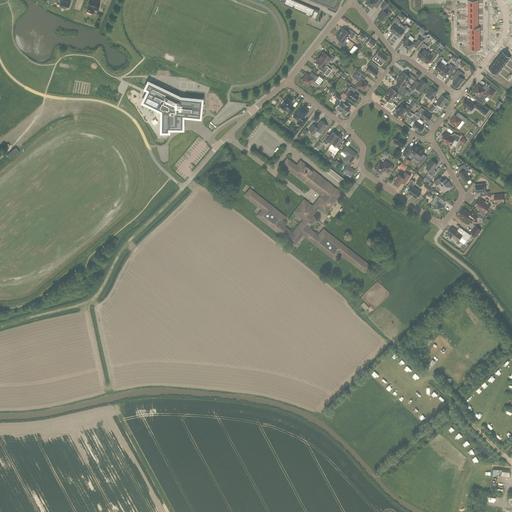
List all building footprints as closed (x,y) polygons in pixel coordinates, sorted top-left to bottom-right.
[(60,0),(60,4),(61,4),(60,7),(65,9),(66,6),(69,7),(71,2),(70,2),(70,0),(60,0)] [(89,0),(87,7),(88,7),(87,11),(94,13),(95,9),(98,10),(100,3),(98,2),(99,0),(92,0),(92,1),(90,0),(89,0)] [(305,14),(310,17),(311,17),(311,16),(316,18),(319,11),(294,0),(275,0),(283,3),(282,4),(305,14)] [(377,8),(382,1),(380,0),(377,0),(377,1),(375,0),(367,0),(365,3),(372,8),(374,6),(377,8)] [(381,6),(385,9),(389,3),(385,0),(381,6)] [(386,11),(383,9),(378,17),(383,21),(388,15),(389,16),(391,13),(387,10),(386,11)] [(394,34),(400,26),(397,24),(400,20),(396,18),(391,24),(393,26),(390,30),(394,34)] [(402,24),(400,26),(394,34),(399,37),(404,31),(406,32),(410,28),(406,25),(405,26),(402,24)] [(343,28),(339,33),(347,38),(349,36),(352,38),(355,34),(349,29),(348,31),(347,31),(343,28)] [(367,37),(361,32),(358,36),(364,41),(367,37)] [(344,47),(346,44),(348,42),(345,40),(347,38),(339,33),(336,37),(340,40),(338,42),(344,47)] [(372,47),(376,43),(370,38),(366,43),(372,47)] [(403,45),(410,50),(413,46),(416,48),(422,41),(418,39),(415,42),(413,40),(412,41),(408,38),(403,45)] [(422,60),(428,52),(426,50),(428,47),(423,43),(418,50),(420,52),(417,56),(422,60)] [(372,59),(381,65),(387,56),(379,50),(372,59)] [(323,51),(319,56),(327,62),(330,60),(332,61),(335,57),(329,52),(327,55),(323,51)] [(437,55),(435,53),(433,52),(431,54),(428,52),(422,60),(427,63),(430,59),(432,61),(437,55)] [(502,52),(498,56),(506,62),(510,58),(502,52)] [(327,62),(319,56),(316,61),(320,64),(317,68),(324,73),(327,76),(332,70),(326,65),(327,62)] [(439,73),(445,65),(441,61),(443,58),(441,56),(436,63),(438,65),(435,69),(439,73)] [(498,56),(495,61),(503,67),(506,62),(498,56)] [(378,66),(372,61),(371,61),(367,66),(369,67),(366,71),(374,76),(378,71),(375,69),(378,66)] [(495,61),(491,65),(499,71),(503,67),(495,61)] [(448,67),(445,65),(439,73),(444,76),(448,71),(451,73),(455,67),(450,63),(448,67)] [(491,65),(488,70),(496,76),(499,71),(491,65)] [(458,69),(453,75),(456,77),(455,79),(452,83),(458,87),(464,79),(462,77),(464,74),(458,69)] [(363,91),(368,84),(363,80),(366,77),(357,71),(353,77),(359,82),(356,86),(363,91)] [(319,75),(318,77),(311,72),(309,75),(307,73),(301,80),(308,85),(312,80),(319,85),(322,85),(323,84),(321,82),(324,79),(319,75)] [(403,72),(400,76),(407,82),(411,78),(415,81),(417,78),(411,74),(409,76),(403,72)] [(409,83),(407,82),(400,76),(397,81),(403,85),(400,89),(406,93),(408,91),(405,88),(409,83)] [(427,84),(422,79),(418,85),(415,83),(411,88),(413,91),(416,87),(421,92),(427,84)] [(178,129),(181,129),(181,120),(178,118),(180,115),(198,117),(199,107),(201,107),(201,100),(174,97),(149,84),(146,91),(148,92),(144,100),(161,108),(164,108),(164,111),(161,110),(161,132),(168,132),(168,128),(174,128),(174,129),(175,129),(178,129)] [(489,88),(487,91),(478,84),(475,89),(474,88),(472,92),(475,95),(474,97),(483,104),(485,102),(484,96),(485,94),(491,98),(495,92),(489,88)] [(433,96),(437,91),(430,85),(430,86),(432,87),(426,95),(429,98),(428,100),(432,103),(436,98),(433,96)] [(355,90),(350,86),(345,93),(344,94),(347,96),(355,102),(359,96),(353,92),(355,90)] [(406,93),(400,89),(397,92),(391,88),(388,92),(395,98),(399,94),(403,97),(406,93)] [(395,98),(388,92),(385,97),(389,100),(385,106),(392,111),(397,105),(395,104),(397,100),(395,99),(395,98)] [(448,99),(442,95),(436,103),(442,107),(448,99)] [(292,101),(287,97),(284,100),(283,100),(281,103),(282,103),(280,106),(290,114),(294,108),(289,105),(292,101)] [(474,104),(467,99),(463,104),(471,111),(474,106),(480,110),(483,106),(477,101),(474,104)] [(336,107),(345,114),(350,108),(340,100),(336,107)] [(412,108),(406,104),(405,107),(401,104),(396,111),(401,115),(405,110),(408,113),(412,108)] [(309,111),(301,105),(293,116),(300,122),(298,124),(301,127),(307,119),(304,117),(309,111)] [(483,106),(480,110),(485,114),(489,110),(483,106)] [(416,112),(414,114),(419,118),(421,115),(428,121),(432,115),(425,110),(421,108),(417,113),(416,112)] [(419,118),(414,114),(410,119),(415,123),(412,126),(413,126),(416,128),(420,131),(424,126),(417,121),(419,118)] [(466,118),(460,114),(458,117),(455,115),(450,122),(457,127),(462,120),(464,121),(466,118)] [(327,125),(321,120),(316,127),(313,124),(309,130),(314,134),(317,130),(320,133),(327,125)] [(329,141),(331,143),(337,135),(332,131),(330,135),(327,133),(321,141),(326,144),(329,141)] [(461,136),(454,133),(453,136),(449,134),(449,135),(445,133),(444,135),(443,135),(442,135),(441,137),(442,138),(442,140),(446,142),(451,145),(454,140),(458,142),(461,136)] [(337,135),(331,143),(334,145),(332,149),(336,152),(342,145),(339,143),(342,139),(337,135)] [(404,138),(404,139),(398,135),(395,139),(394,139),(392,141),(392,142),(395,144),(396,144),(397,143),(402,147),(407,140),(404,138)] [(409,154),(412,157),(420,147),(415,144),(411,149),(408,146),(403,153),(407,157),(409,154)] [(357,154),(346,146),(342,151),(347,155),(343,160),(348,164),(357,154)] [(10,159),(19,152),(16,147),(12,150),(6,155),(10,159)] [(412,157),(422,164),(427,157),(423,153),(425,151),(420,147),(412,157)] [(392,154),(397,158),(401,152),(396,148),(392,154)] [(289,156),(279,168),(300,185),(305,189),(304,190),(315,199),(318,196),(334,208),(343,196),(333,187),(317,175),(318,174),(312,170),(310,172),(294,159),(294,160),(289,156)] [(392,165),(385,160),(383,164),(379,161),(374,168),(382,173),(384,170),(387,172),(392,165)] [(428,172),(433,176),(437,172),(433,169),(437,164),(432,160),(426,167),(430,170),(428,172)] [(492,162),(489,166),(497,173),(500,169),(492,162)] [(467,169),(464,164),(458,167),(461,172),(459,173),(464,182),(467,180),(468,183),(470,183),(471,182),(472,181),(466,170),(467,169)] [(344,169),(350,175),(354,170),(347,165),(344,169)] [(411,175),(406,172),(402,176),(399,174),(394,182),(399,186),(402,182),(405,184),(411,175)] [(432,178),(427,174),(423,179),(428,183),(432,178)] [(443,180),(441,177),(434,181),(436,185),(440,183),(443,188),(442,188),(444,191),(452,187),(450,183),(449,184),(446,179),(443,180)] [(415,182),(412,179),(407,186),(410,188),(408,192),(417,198),(421,192),(412,186),(415,182)] [(249,183),(233,203),(249,216),(264,195),(249,183)] [(430,191),(432,188),(426,183),(424,185),(430,191)] [(485,191),(484,183),(475,184),(476,192),(482,192),(483,196),(490,195),(489,191),(485,191)] [(494,194),(494,202),(504,201),(503,193),(497,194),(494,194)] [(443,200),(436,195),(434,199),(437,201),(432,208),(440,213),(444,206),(441,203),(443,200)] [(489,205),(487,204),(479,199),(475,205),(481,209),(479,212),(483,215),(486,212),(485,211),(489,205)] [(348,210),(346,212),(354,218),(359,212),(350,205),(347,209),(348,210)] [(274,208),(263,222),(279,234),(278,235),(300,251),(301,251),(306,254),(317,240),(312,236),(311,237),(306,233),(285,216),(284,216),(274,208)] [(464,209),(459,215),(463,218),(463,219),(469,223),(472,219),(474,221),(479,215),(472,210),(470,213),(464,209)] [(344,213),(341,217),(350,224),(354,218),(346,212),(345,214),(344,213)] [(359,212),(354,218),(362,224),(364,221),(365,222),(368,219),(359,212)] [(354,218),(350,224),(358,231),(361,227),(360,226),(362,224),(354,218)] [(385,230),(383,232),(391,238),(395,232),(386,225),(383,229),(385,230)] [(471,232),(477,236),(481,229),(476,226),(471,232)] [(461,233),(452,227),(448,234),(458,241),(461,237),(467,241),(471,235),(464,230),(461,233)] [(380,234),(377,238),(386,244),(391,238),(383,232),(381,235),(380,234)] [(395,232),(391,238),(398,244),(400,242),(401,243),(404,239),(395,232)] [(351,240),(349,243),(357,248),(361,242),(353,236),(350,239),(351,240)] [(391,238),(386,244),(395,251),(398,247),(396,247),(398,244),(391,238)] [(361,242),(357,248),(364,254),(366,252),(367,253),(370,249),(361,242)] [(346,244),(343,248),(352,255),(357,248),(349,243),(347,245),(346,244)] [(357,248),(352,255),(361,261),(364,258),(363,257),(364,254),(357,248)] [(398,282),(382,297),(391,307),(407,291),(398,282)] [(360,307),(366,312),(370,307),(365,302),(360,307)]
